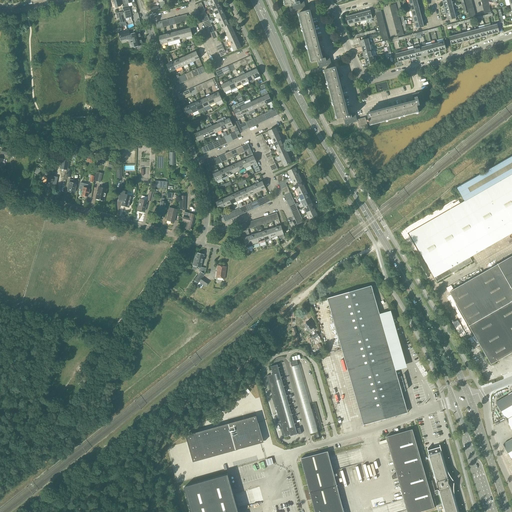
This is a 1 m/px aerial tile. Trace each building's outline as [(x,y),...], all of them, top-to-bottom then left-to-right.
[(211,5),(214,11),(221,8),(219,2),(211,5)] [(224,14),(221,8),(214,11),(216,17),(224,14)] [(411,11),(413,17),(420,15),(419,9),(411,11)] [(322,59),(321,55),(309,11),(299,13),(312,62),(317,61),(318,63),(327,61),(326,58),(322,59)] [(370,11),(364,13),(366,20),(372,19),(370,11)] [(454,12),(446,14),(448,20),(456,18),(454,12)] [(360,22),(366,20),(364,13),(358,14),(360,22)] [(216,17),(219,23),(227,19),(224,14),(216,17)] [(348,25),(354,24),(352,16),(346,17),(348,25)] [(229,25),(227,19),(219,23),(222,29),(223,28),(229,25)] [(422,21),(414,23),(416,29),(424,27),(422,21)] [(223,28),(226,34),(233,30),(231,25),(229,25),(223,28)] [(497,25),(491,26),(493,34),(499,32),(497,25)] [(190,28),(184,30),(186,38),(192,36),(190,28)] [(125,40),(125,37),(130,35),(129,30),(119,33),(121,41),(125,40)] [(180,39),(186,38),(184,30),(178,31),(180,39)] [(226,34),(228,40),(236,36),(233,30),(226,34)] [(173,41),(180,39),(178,31),(171,33),(173,41)] [(143,45),(142,41),(142,40),(141,37),(139,32),(131,34),(135,48),(143,45)] [(167,43),(173,41),(171,33),(165,35),(167,43)] [(161,44),(167,43),(165,35),(159,36),(161,44)] [(228,40),(231,46),(239,42),(236,36),(228,40)] [(455,36),(449,37),(451,45),(457,44),(455,36)] [(362,47),(369,45),(368,39),(360,41),(362,47)] [(239,42),(231,46),(234,51),(241,48),(239,42)] [(423,47),(420,48),(422,56),(428,54),(426,46),(425,42),(422,43),(423,47)] [(444,42),(438,43),(440,51),(446,50),(444,42)] [(419,45),(413,46),(414,50),(416,57),(422,56),(420,48),(419,45)] [(365,59),(373,57),(371,51),(363,53),(365,59)] [(190,54),(193,62),(199,59),(196,52),(190,54)] [(404,61),(402,53),(396,54),(398,62),(404,61)] [(193,62),(190,54),(184,57),(188,65),(193,62)] [(188,65),(184,57),(178,60),(182,67),(188,65)] [(373,57),(365,59),(366,65),(374,63),(373,57)] [(182,67),(178,60),(172,62),(176,70),(182,67)] [(172,62),(166,65),(170,73),(176,70),(172,62)] [(237,87),(242,85),(239,77),(233,64),(230,65),(233,71),(235,76),(236,76),(237,78),(233,80),(237,87)] [(352,118),(352,115),(348,116),(335,67),(325,70),(338,119),(343,118),(344,120),(352,118)] [(257,69),(251,72),(254,79),(260,77),(257,69)] [(248,82),(254,79),(251,72),(245,74),(248,82)] [(248,82),(245,74),(239,77),(242,85),(248,82)] [(231,90),(237,87),(233,80),(227,82),(231,90)] [(225,93),(231,90),(227,82),(221,85),(225,93)] [(218,92),(212,95),(216,103),(222,100),(218,92)] [(267,92),(261,94),(263,97),(266,105),(272,102),(268,95),(267,92)] [(206,98),(210,106),(216,103),(212,95),(206,98)] [(260,107),(266,105),(263,97),(257,100),(260,107)] [(369,122),(370,125),(419,112),(417,106),(420,105),(417,97),(414,98),(416,102),(411,103),(367,114),(368,120),(369,122)] [(206,98),(201,100),(204,108),(210,106),(206,98)] [(198,111),(204,108),(201,100),(195,103),(198,111)] [(254,110),(260,107),(257,100),(251,102),(254,110)] [(248,112),(245,105),(244,102),(238,104),(239,108),(243,115),(248,112)] [(254,110),(251,102),(245,105),(248,112),(249,112),(250,115),(256,112),(254,110)] [(195,103),(189,106),(192,114),(198,111),(195,103)] [(183,108),(186,116),(192,114),(189,106),(183,108)] [(243,115),(239,108),(234,110),(238,120),(244,117),(243,115)] [(225,117),(223,119),(224,121),(227,128),(228,130),(233,127),(233,126),(229,118),(226,120),(225,117)] [(369,122),(368,120),(366,121),(366,117),(357,120),(360,131),(369,129),(367,122),(369,122)] [(227,128),(224,121),(223,119),(217,121),(218,124),(221,131),(227,128)] [(218,124),(212,126),(215,134),(221,131),(218,124)] [(210,136),(215,134),(212,126),(206,129),(210,136)] [(271,137),(278,134),(276,128),(268,132),(271,137)] [(204,139),(210,136),(206,129),(201,132),(204,139)] [(198,142),(204,139),(201,132),(195,134),(198,142)] [(278,134),(271,137),(274,143),(281,140),(278,134)] [(281,140),(274,143),(276,149),(284,146),(286,145),(283,139),(281,140)] [(279,155),(286,152),(284,146),(276,149),(279,155)] [(257,163),(250,150),(247,151),(249,155),(247,157),(247,158),(251,166),(257,163)] [(282,161),(289,157),(286,152),(279,155),(282,161)] [(465,201),(409,233),(437,282),(472,261),(470,257),(500,240),(511,232),(511,156),(457,188),(465,201)] [(282,161),(284,167),(292,163),(289,157),(282,161)] [(245,169),(251,166),(247,158),(242,161),(245,169)] [(236,164),(239,171),(245,169),(242,161),(236,164)] [(234,174),(239,171),(236,164),(230,166),(234,174)] [(228,176),(234,174),(230,166),(224,169),(228,176)] [(288,171),(290,177),(298,174),(296,168),(288,171)] [(218,169),(212,172),(213,174),(216,182),(222,179),(219,171),(218,169)] [(222,179),(228,176),(224,169),(219,171),(222,179)] [(298,174),(290,177),(293,183),(301,180),(298,174)] [(47,175),(45,186),(51,187),(51,186),(53,176),(47,175)] [(301,180),(293,183),(296,189),(304,186),(301,180)] [(260,191),(265,189),(262,181),(256,184),(260,191)] [(254,194),(260,191),(256,184),(251,187),(254,194)] [(298,195),(306,192),(304,186),(296,189),(298,195)] [(95,199),(103,201),(106,189),(98,187),(95,199)] [(251,187),(245,189),(248,197),(254,194),(251,187)] [(242,199),(248,197),(245,189),(239,192),(242,199)] [(121,191),(118,201),(122,202),(121,205),(128,207),(131,197),(125,195),(126,192),(121,191)] [(237,202),(242,199),(239,192),(233,195),(237,202)] [(306,192),(298,195),(301,201),(309,198),(306,192)] [(231,204),(237,202),(233,195),(227,197),(231,204)] [(227,197),(222,200),(225,207),(231,204),(227,197)] [(158,210),(156,218),(162,219),(164,210),(163,210),(165,203),(165,202),(165,199),(162,198),(161,201),(160,201),(158,210)] [(309,198),(301,201),(304,207),(312,203),(309,198)] [(144,211),(147,201),(140,200),(137,209),(144,211)] [(219,210),(225,207),(222,200),(216,202),(219,210)] [(312,203),(304,207),(307,213),(314,209),(312,203)] [(168,212),(166,220),(173,222),(175,216),(174,216),(176,209),(169,208),(168,212)] [(314,209),(307,213),(309,219),(317,215),(314,209)] [(183,216),(182,222),(187,223),(185,228),(190,230),(194,219),(195,214),(189,213),(189,214),(187,213),(186,217),(183,216)] [(265,242),(262,232),(260,225),(257,226),(256,227),(258,231),(258,230),(259,233),(256,234),(259,244),(265,242)] [(284,234),(281,226),(275,228),(278,238),(278,239),(284,237),(284,234)] [(278,238),(275,228),(268,230),(272,240),(278,238)] [(250,236),(248,229),(244,230),(245,231),(247,237),(243,238),(247,248),(253,246),(250,236)] [(262,232),(265,242),(272,240),(268,230),(262,232)] [(259,244),(256,234),(250,236),(253,246),(259,244)] [(195,257),(193,265),(197,266),(201,267),(204,255),(198,254),(197,258),(195,257)] [(486,357),(490,363),(493,364),(499,360),(510,353),(511,349),(511,256),(449,292),(469,326),(468,326),(469,327),(469,326),(484,352),(485,352),(486,355),(486,356),(486,357)] [(218,266),(216,278),(225,279),(226,267),(218,266)] [(204,274),(201,272),(195,281),(198,283),(204,274)] [(202,278),(199,282),(206,287),(208,283),(202,278)] [(379,314),(371,286),(327,298),(362,418),(406,406),(396,370),(395,371),(393,364),(398,362),(392,341),(387,342),(379,314)] [(308,321),(304,325),(309,331),(311,333),(315,330),(313,328),(313,327),(308,321)] [(95,359),(89,368),(94,372),(100,363),(95,359)] [(271,372),(271,375),(266,376),(281,427),(280,427),(281,430),(282,429),(283,433),(282,434),(282,436),(284,436),(284,437),(290,435),(290,436),(291,435),(293,434),(296,433),(297,434),(297,433),(298,433),(298,435),(301,434),(300,428),(296,429),(277,365),(276,366),(274,367),(272,367),(271,367),(272,372),(271,372)] [(511,393),(497,402),(496,402),(511,430),(511,393)] [(256,416),(186,436),(193,462),(241,449),(241,448),(263,442),(257,423),(258,423),(256,416)] [(449,482),(449,479),(450,478),(440,446),(440,447),(428,450),(428,449),(427,449),(439,490),(430,493),(412,430),(386,437),(397,475),(392,476),(393,479),(397,478),(407,511),(420,511),(435,508),(431,495),(440,493),(445,511),(459,511),(452,487),(451,487),(449,484),(450,484),(450,483),(450,482),(449,482)] [(511,439),(503,444),(511,460),(511,439)] [(337,485),(337,486),(328,452),(301,459),(310,493),(309,493),(310,493),(314,511),(343,511),(337,486),(337,485)] [(238,511),(228,475),(184,487),(191,511),(238,511)]
